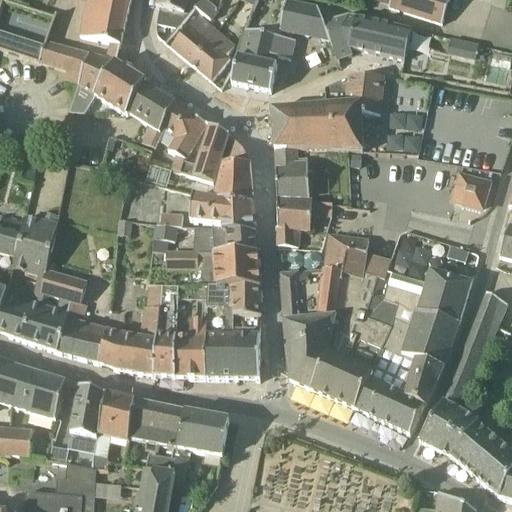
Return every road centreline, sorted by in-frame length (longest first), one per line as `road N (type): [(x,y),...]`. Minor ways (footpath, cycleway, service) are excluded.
road 1 (residential): [(271,413),(276,379),(260,158),(236,122),(155,69),(142,30),(148,0)]
road 2 (residential): [(406,462),(453,365),(511,178)]
road 3 (residential): [(250,409),(150,395),(0,352)]
road 4 (residential): [(271,413),(406,462)]
